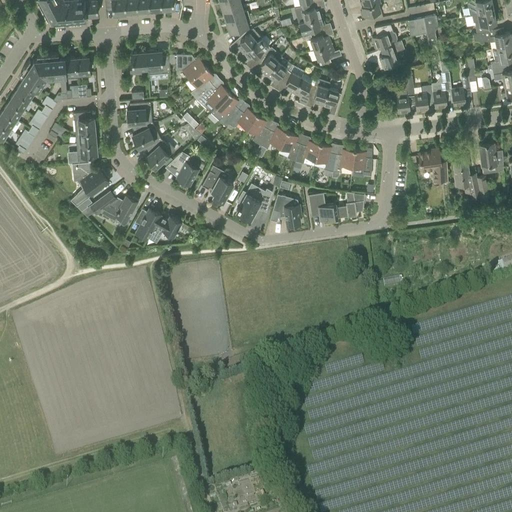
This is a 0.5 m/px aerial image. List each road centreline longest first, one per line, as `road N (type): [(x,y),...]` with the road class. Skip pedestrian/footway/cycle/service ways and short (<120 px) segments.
road 1 (residential): [(391,134),(386,213),(378,223),(255,238),(126,166),(115,147),(107,33)]
road 2 (residential): [(196,37),(285,109),(358,130)]
road 3 (track): [(78,276),(0,171)]
road 4 (residential): [(391,134),(511,115)]
